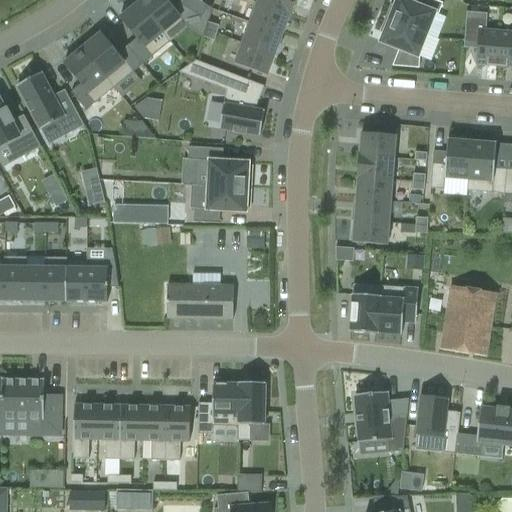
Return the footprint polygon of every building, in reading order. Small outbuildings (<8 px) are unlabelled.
[(137,0),(136,2),(161,34),(169,44),(188,28),(203,38),(205,31),(208,23),(212,10),(208,8),(201,19),(181,6),(174,12),(164,0),(137,0)] [(196,0),(185,0),(181,6),(201,19),(208,8),(202,4),(196,0)] [(291,16),(296,0),(258,0),(257,4),(291,16)] [(391,7),(386,20),(427,36),(437,40),(446,18),(443,17),(438,15),(443,4),(431,0),(418,0),(416,6),(400,0),(397,0),(395,8),(391,7)] [(123,17),(120,19),(136,40),(127,48),(142,66),(152,58),(144,49),(161,34),(136,2),(133,4),(132,4),(121,13),(123,17)] [(257,4),(250,24),(283,36),(290,17),(291,17),(291,16),(257,4)] [(476,66),(497,68),(499,33),(486,32),(487,15),(466,13),(463,49),(477,50),(476,66)] [(384,34),(381,43),(399,50),(392,68),(419,70),(420,58),(418,57),(427,36),(386,20),(381,33),(384,34)] [(208,23),(205,31),(217,35),(219,27),(208,23)] [(275,56),(283,36),(250,24),(242,44),(275,56)] [(205,31),(203,38),(214,42),(217,35),(205,31)] [(511,33),(499,33),(497,68),(511,69),(511,33)] [(83,45),(80,47),(114,89),(142,66),(127,48),(117,55),(101,35),(97,38),(95,35),(83,44),(83,45)] [(267,77),(275,56),(242,44),(234,65),(267,77)] [(68,62),(64,65),(81,85),(71,93),(86,112),(114,89),(80,47),(77,50),(77,49),(65,59),(68,62)] [(254,99),(259,101),(264,88),(196,62),(179,74),(226,91),(224,105),(219,130),(233,133),(232,135),(246,137),(246,135),(260,138),(265,112),(256,111),(252,110),(254,99)] [(41,74),(17,87),(41,132),(57,123),(64,138),(84,127),(78,115),(66,94),(65,92),(54,98),(41,74)] [(157,118),(161,101),(140,96),(136,113),(157,118)] [(0,149),(12,143),(21,159),(41,148),(24,117),(14,123),(7,110),(5,111),(0,100),(0,149)] [(405,125),(401,147),(424,150),(427,129),(405,125)] [(361,134),(359,156),(359,157),(394,160),(396,137),(361,134)] [(468,181),(471,143),(470,143),(470,140),(459,139),(459,142),(447,141),(445,166),(432,165),(430,190),(443,191),(444,180),(468,181)] [(468,181),(467,193),(491,195),(492,195),(504,196),(506,170),(494,169),(496,145),(495,145),(471,143),(468,181)] [(199,162),(197,186),(251,190),(253,168),(250,168),(250,164),(223,163),(223,151),(189,149),(188,161),(199,162)] [(415,153),(414,161),(426,162),(427,154),(415,153)] [(357,179),(358,178),(392,181),(394,160),(359,157),(359,156),(358,156),(357,179)] [(412,183),(424,184),(425,176),(413,175),(412,183)] [(42,183),(47,193),(59,186),(53,176),(42,183)] [(358,178),(357,179),(356,200),(391,203),(392,181),(358,178)] [(424,184),(412,183),(412,191),(424,191),(424,184)] [(250,211),(251,190),(197,186),(197,188),(207,188),(206,210),(194,210),(193,223),(219,224),(220,213),(246,214),(247,211),(250,211)] [(104,204),(102,193),(87,197),(89,207),(104,204)] [(0,216),(15,209),(8,196),(0,200),(0,216)] [(423,205),(423,197),(412,196),(411,204),(423,205)] [(356,200),(354,221),(389,224),(391,203),(356,200)] [(167,208),(114,207),(113,224),(167,225),(167,208)] [(76,219),(76,227),(88,227),(88,219),(76,219)] [(416,219),(415,226),(427,227),(428,220),(416,219)] [(511,220),(503,220),(502,233),(511,234),(511,220)] [(389,224),(354,221),(352,244),(387,247),(389,224)] [(18,224),(6,224),(6,232),(18,232),(18,224)] [(47,233),(47,225),(35,225),(35,233),(47,233)] [(59,233),(59,225),(47,225),(47,233),(59,233)] [(427,227),(415,226),(415,234),(427,235),(427,227)] [(169,229),(153,231),(156,248),(171,246),(169,229)] [(336,249),(336,262),(353,263),(353,250),(336,249)] [(406,271),(423,272),(425,257),(407,256),(406,271)] [(6,259),(6,302),(26,303),(26,259),(6,259)] [(26,259),(26,303),(46,303),(47,268),(46,268),(46,259),(26,259)] [(46,259),(46,268),(47,268),(46,303),(67,303),(67,262),(67,259),(46,259)] [(67,262),(67,303),(87,303),(87,269),(87,262),(67,262)] [(87,269),(87,303),(109,304),(109,289),(118,289),(115,265),(108,265),(108,269),(87,269)] [(167,320),(233,321),(233,288),(219,288),(202,287),(167,286),(167,320)] [(377,336),(380,288),(353,286),(352,303),(351,303),(351,310),(351,320),(350,320),(350,327),(350,334),(369,335),(375,336),(375,335),(377,336)] [(441,350),(485,357),(496,296),(452,287),(441,350)] [(418,290),(380,288),(377,336),(378,336),(378,334),(402,336),(402,332),(403,327),(402,327),(402,323),(416,324),(418,290)] [(2,380),(2,420),(3,420),(30,421),(30,436),(60,436),(60,396),(44,396),(44,381),(2,380)] [(198,435),(213,435),(213,427),(238,428),(237,442),(238,442),(239,384),(239,385),(213,385),(212,405),(198,404),(198,435)] [(267,389),(265,389),(265,385),(239,384),(238,442),(250,442),(250,426),(265,427),(265,409),(267,409),(267,389)] [(355,397),(359,444),(387,442),(388,454),(403,453),(403,452),(407,416),(389,418),(387,394),(355,397)] [(421,398),(417,435),(441,438),(440,454),(454,456),(457,435),(460,414),(445,413),(447,401),(421,398)] [(89,441),(97,441),(98,406),(74,406),(73,460),(89,461),(89,441)] [(121,407),(98,406),(97,441),(105,442),(105,461),(120,461),(121,407)] [(121,407),(120,461),(134,461),(135,442),(143,442),(144,407),(121,407)] [(151,462),(165,462),(166,408),(144,407),(143,442),(151,442),(151,462)] [(457,435),(454,456),(480,458),(479,458),(480,458),(481,445),(511,448),(511,411),(509,412),(510,409),(497,407),(497,410),(480,408),(477,437),(457,435)] [(190,408),(166,408),(165,462),(180,462),(180,443),(190,443),(190,408)] [(49,490),(62,490),(62,473),(49,473),(49,490)] [(402,474),(400,490),(421,493),(423,477),(402,474)] [(71,484),(83,484),(83,476),(72,476),(71,476),(71,484)] [(237,476),(237,493),(261,494),(261,477),(237,476)] [(107,485),(119,485),(119,477),(108,477),(107,485)] [(131,477),(119,477),(119,485),(131,485),(131,477)] [(386,494),(386,497),(386,498),(398,498),(398,497),(399,483),(395,482),(386,494)] [(165,492),(165,484),(153,484),(153,492),(165,492)] [(177,484),(165,484),(165,492),(177,492),(177,484)] [(129,511),(130,491),(116,491),(116,511),(128,511),(129,511)] [(105,492),(88,492),(87,511),(105,511),(105,492)] [(216,496),(217,510),(213,510),(213,511),(269,511),(269,505),(250,507),(249,494),(216,496)] [(456,506),(470,506),(470,496),(455,496),(456,506)] [(375,511),(409,511),(407,498),(373,499),(375,511)]
